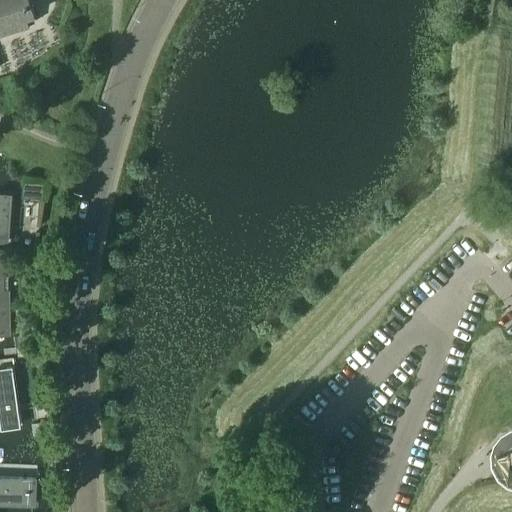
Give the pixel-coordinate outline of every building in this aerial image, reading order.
[(0,0),(0,33),(34,23),(31,15),(35,14),(30,0),(0,0)] [(10,192),(0,191),(0,240),(7,240),(10,192)] [(7,252),(0,252),(0,332),(11,332),(7,252)] [(0,364),(0,427),(19,425),(10,364),(0,364)] [(511,437),(509,440),(504,446),(503,452),(503,459),(507,466),(511,469),(511,437)] [(36,480),(0,478),(0,505),(35,507),(36,480)]
